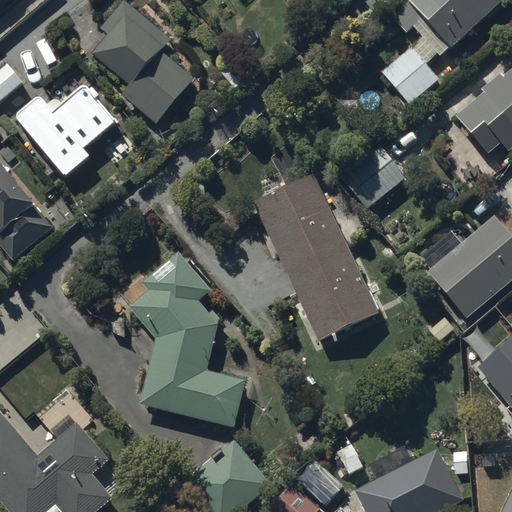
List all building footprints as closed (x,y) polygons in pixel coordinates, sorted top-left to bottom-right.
[(451,51),(453,53),(510,0),(413,0),(392,20),(407,37),(415,30),(442,59),(451,51)] [(173,44),(125,4),(102,32),(110,39),(93,59),(131,90),(123,100),(158,129),(196,83),(163,56),(173,44)] [(440,83),(413,50),(383,76),(410,108),(440,83)] [(0,107),(24,87),(8,69),(0,76),(0,107)] [(485,100),(458,122),(489,159),(503,147),(510,156),(511,154),(511,75),(506,81),(503,79),(482,96),(485,100)] [(86,93),(54,119),(40,103),(17,122),(67,182),(91,162),(85,154),(116,129),(86,93)] [(407,182),(381,150),(342,180),(368,213),(407,182)] [(0,250),(14,267),(55,233),(0,167),(0,250)] [(313,171),(253,199),(287,272),(347,244),(313,171)] [(511,286),(511,241),(495,221),(429,277),(468,324),(511,286)] [(379,310),(347,244),(287,272),(318,339),(379,310)] [(141,410),(235,432),(247,385),(208,376),(220,324),(214,316),(211,319),(200,306),(213,296),(180,256),(142,288),(149,296),(130,312),(157,344),(141,410)] [(39,461),(0,415),(0,504),(6,511),(55,511),(57,511),(103,511),(114,503),(94,480),(111,466),(78,428),(39,461)] [(511,507),(511,446),(493,443),(481,501),(511,507)] [(246,511),(273,490),(236,445),(184,487),(204,511),(246,511)] [(457,511),(466,508),(438,454),(356,497),(363,511),(457,511)] [(325,509),(344,489),(316,464),(298,484),(325,509)] [(318,511),(292,489),(272,511),(318,511)]
